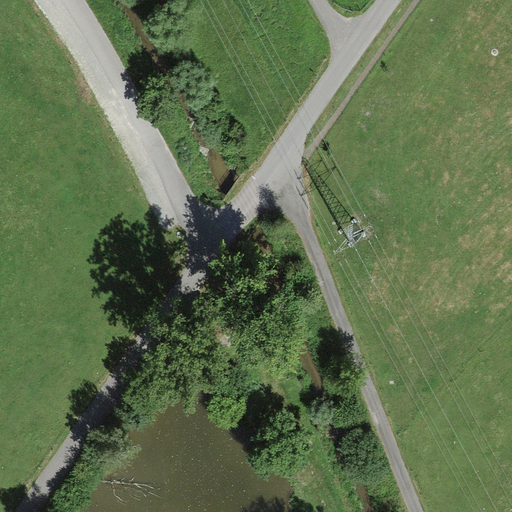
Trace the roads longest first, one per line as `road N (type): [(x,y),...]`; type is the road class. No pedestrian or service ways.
road 1 (unclassified): [(21,511),(210,242),(271,169)]
road 2 (residential): [(271,169),(285,184),(414,511)]
road 3 (residential): [(385,0),(271,169)]
